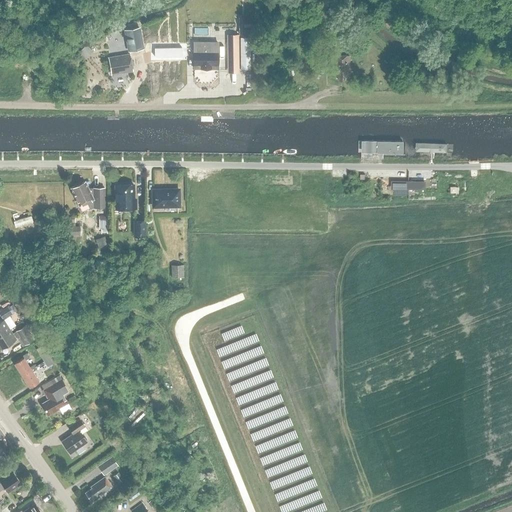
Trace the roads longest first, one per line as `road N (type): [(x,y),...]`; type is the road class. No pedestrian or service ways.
road 1 (unclassified): [(0,164),(511,166)]
road 2 (track): [(360,0),(412,45),(511,72)]
road 3 (tertiary): [(71,511),(0,410)]
